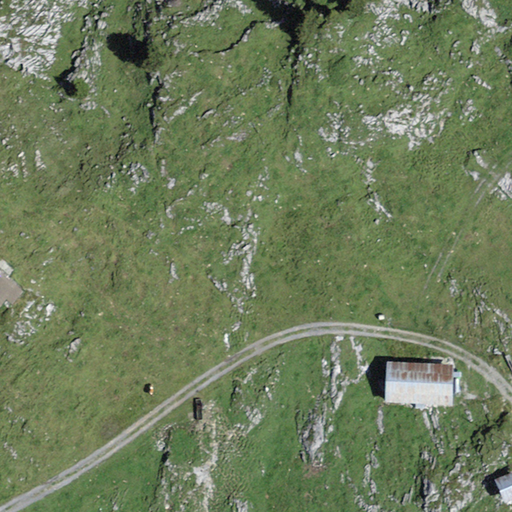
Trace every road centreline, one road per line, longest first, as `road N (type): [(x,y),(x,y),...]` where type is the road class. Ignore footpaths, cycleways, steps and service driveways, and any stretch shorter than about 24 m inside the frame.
road 1 (track): [(511,390),(474,355),(408,331),(324,325),(235,357),(82,471),(0,510)]
road 2 (track): [(408,331),(478,193),(511,155)]
